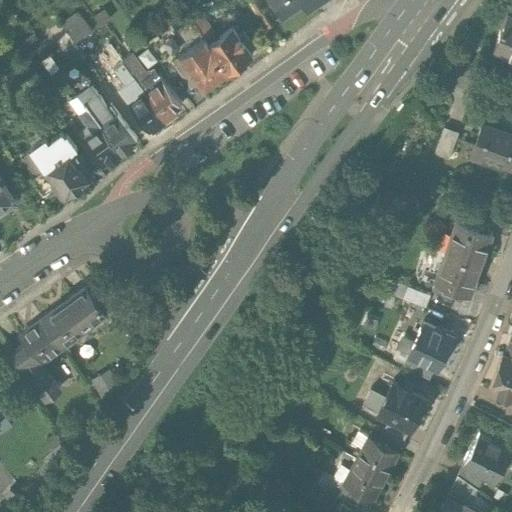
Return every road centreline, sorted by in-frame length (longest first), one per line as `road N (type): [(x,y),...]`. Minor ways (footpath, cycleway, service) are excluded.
road 1 (primary): [(76,511),(417,37)]
road 2 (residential): [(180,155),(366,25),(392,20),(417,37)]
road 3 (residential): [(511,288),(412,511)]
road 4 (residential): [(119,218),(167,222),(180,237),(174,265),(151,273),(119,265),(85,241)]
